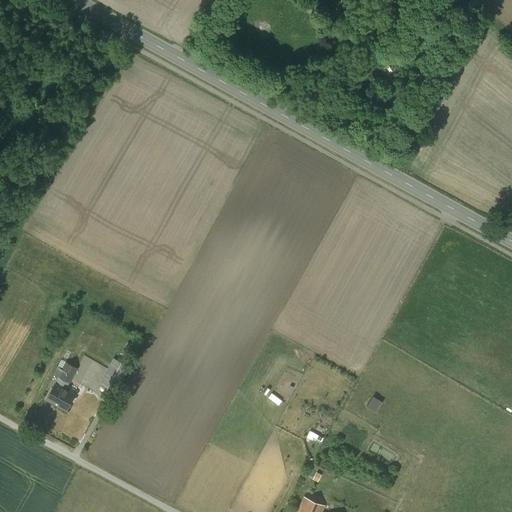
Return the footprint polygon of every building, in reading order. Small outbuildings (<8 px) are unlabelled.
[(399,15),(384,6),(376,19),(392,28),(399,15)] [(322,19),(316,16),(313,21),(318,25),(322,19)] [(353,19),(343,16),(342,21),(351,24),(353,19)] [(443,31),(428,20),(424,26),(438,37),(443,31)] [(114,359),(100,385),(114,393),(128,366),(114,359)] [(62,369),(59,376),(69,382),(77,368),(66,362),(62,369)] [(62,369),(58,367),(54,375),(58,377),(59,376),(62,369)] [(69,382),(59,376),(58,377),(55,383),(65,389),(69,382)] [(65,389),(55,383),(46,399),(66,410),(75,394),(65,389)] [(369,406),(378,411),(384,401),(376,395),(369,406)] [(326,429),(311,422),(306,432),(321,439),(326,429)] [(320,511),(324,505),(304,496),(299,507),(295,505),(292,511),(320,511)]
